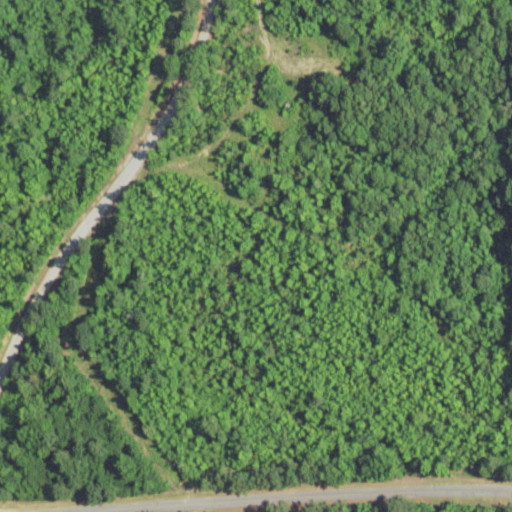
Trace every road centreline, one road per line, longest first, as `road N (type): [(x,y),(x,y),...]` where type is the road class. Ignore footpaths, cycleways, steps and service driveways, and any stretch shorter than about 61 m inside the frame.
road 1 (tertiary): [(511,490),(56,511)]
road 2 (residential): [(0,378),(47,275),(191,70),(211,0)]
